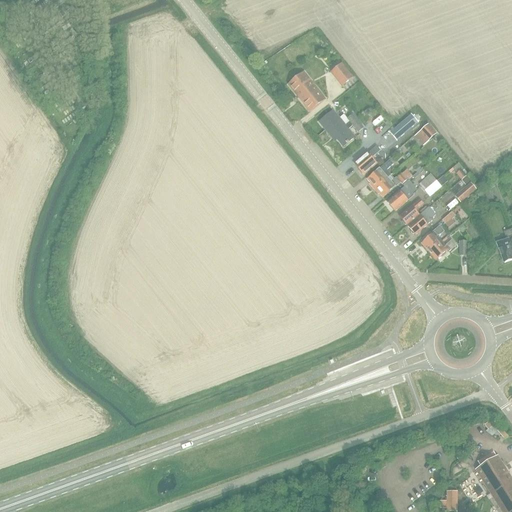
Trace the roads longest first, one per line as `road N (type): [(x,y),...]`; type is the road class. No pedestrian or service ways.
road 1 (secondary): [(0,510),(429,352)]
road 2 (residential): [(398,270),(185,0)]
road 3 (unclassified): [(161,511),(423,416)]
